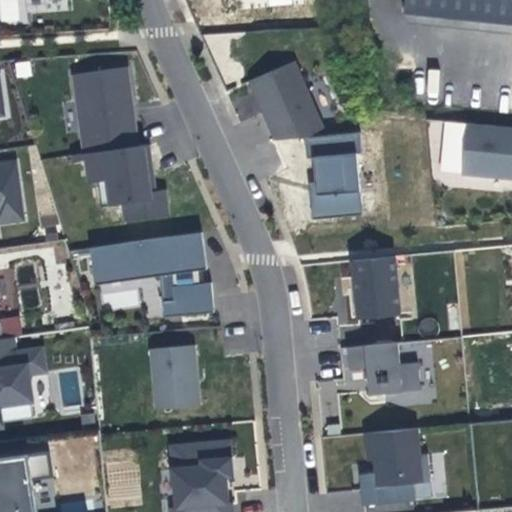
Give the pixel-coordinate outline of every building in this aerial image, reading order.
[(0,0),(0,23),(21,22),(20,0),(0,0)] [(267,0),(268,9),(293,6),(292,0),(267,0)] [(511,0),(404,0),(403,10),(511,20),(511,0)] [(299,62),(254,80),(259,91),(263,99),(259,102),(276,139),(325,134),(299,62)] [(126,68),(76,75),(86,152),(137,145),(131,101),(126,68)] [(511,129),(466,125),(464,171),(511,178),(511,129)] [(362,133),(305,138),(307,157),(316,156),(317,167),(319,185),(311,186),(313,194),(314,218),(364,213),(359,153),(364,153),(362,133)] [(148,144),(73,155),(74,162),(86,160),(90,182),(99,181),(103,206),(124,203),(127,219),(167,213),(164,192),(155,193),(154,183),(152,173),(148,144)] [(15,161),(0,163),(0,220),(24,217),(15,161)] [(202,231),(93,248),(97,284),(161,275),(165,315),(215,312),(211,282),(175,285),(173,274),(207,269),(205,257),(202,231)] [(395,256),(355,259),(357,283),(360,316),(378,314),(401,312),(400,307),(395,256)] [(20,316),(2,317),(3,335),(21,333),(20,316)] [(12,338),(0,339),(0,428),(4,428),(0,406),(33,401),(29,373),(45,370),(42,349),(14,353),(12,338)] [(398,342),(349,347),(351,371),(368,369),(369,380),(370,393),(419,389),(417,363),(400,365),(398,342)] [(194,346),(152,350),(158,408),(200,404),(196,365),(194,346)] [(94,413),(80,415),(82,429),(95,427),(94,413)] [(418,428),(366,433),(369,460),(375,459),(376,467),(377,473),(362,475),(365,505),(419,500),(417,483),(431,481),(429,454),(420,454),(418,428)] [(231,440),(172,445),(178,508),(172,508),(171,511),(234,511),(234,502),(230,502),(228,475),(233,475),(233,466),(232,458),(231,440)] [(0,457),(0,511),(35,511),(33,481),(53,477),(50,451),(0,457)] [(86,511),(85,501),(61,505),(61,511),(86,511)]
